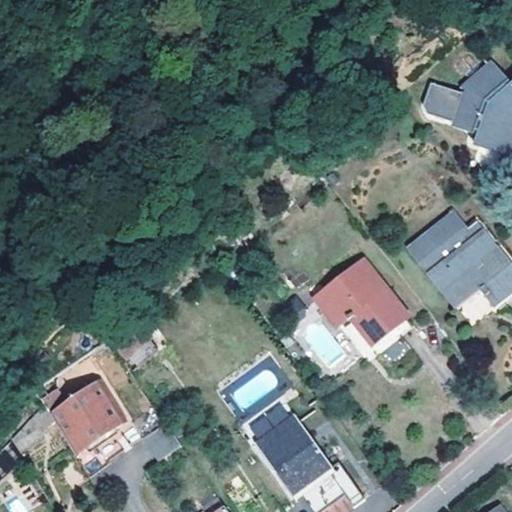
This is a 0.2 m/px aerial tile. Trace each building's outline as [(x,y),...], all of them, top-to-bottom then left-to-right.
[(474,146),(510,158),(511,152),(511,82),(510,85),(490,61),(463,84),(460,97),(451,127),(477,137),(474,146)] [(451,127),(460,97),(433,89),(423,117),(451,127)] [(452,214),(410,248),(456,306),(480,287),(497,308),(511,296),(511,267),(479,225),(467,233),(452,214)] [(364,264),(318,300),(338,326),(351,317),(373,344),(407,317),(364,264)] [(149,340),(156,335),(145,319),(138,324),(149,340)] [(362,353),(370,347),(349,322),(341,328),(362,353)] [(138,324),(113,344),(124,361),(149,340),(138,324)] [(75,455),(125,422),(101,383),(50,415),(58,427),(75,455)] [(40,437),(58,427),(50,415),(45,407),(28,419),(40,437)] [(340,465),(333,470),(295,418),(256,445),(297,504),(303,500),(311,511),(352,511),(367,502),(340,465)] [(183,447),(166,422),(144,438),(160,462),(183,447)] [(0,481),(21,464),(9,445),(0,454),(0,481)] [(26,511),(18,498),(6,504),(10,511),(26,511)]
